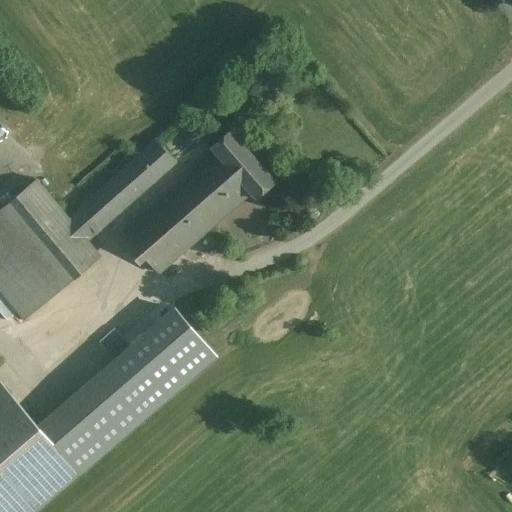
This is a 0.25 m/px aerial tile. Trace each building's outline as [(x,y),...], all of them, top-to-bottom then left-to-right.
[(275,182),(231,130),(211,148),(215,153),(251,193),(256,199),(275,182)] [(174,163),(155,141),(69,218),(87,240),(174,163)] [(159,272),(251,193),(215,153),(125,231),(159,272)] [(101,256),(87,240),(69,218),(36,180),(0,210),(0,291),(24,321),(101,256)] [(186,327),(171,310),(99,372),(114,389),(186,327)] [(200,310),(192,317),(205,333),(213,327),(200,310)] [(0,511),(26,511),(75,471),(0,382),(0,511)]
